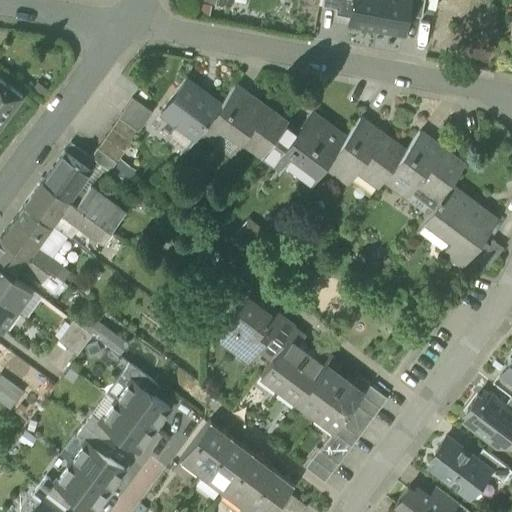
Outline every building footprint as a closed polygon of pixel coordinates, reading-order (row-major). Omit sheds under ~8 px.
[(335,0),(335,7),(334,13),(349,16),(352,0),(335,0)] [(348,23),(375,28),(380,0),(352,0),(349,16),(348,23)] [(380,0),(375,28),(403,33),(407,14),(409,0),(380,0)] [(409,0),(407,14),(420,16),(423,0),(409,0)] [(194,136),(200,128),(219,102),(185,76),(159,110),(194,136)] [(0,122),(21,94),(0,78),(0,122)] [(261,153),(262,152),(285,121),(256,100),(255,101),(243,93),(245,91),(234,83),(219,102),(200,128),(229,149),(239,137),(261,153)] [(131,96),(118,115),(137,129),(151,110),(131,96)] [(316,174),(324,162),(344,135),(309,109),(294,128),(285,121),(262,152),(279,165),(288,153),(316,174)] [(116,160),(137,129),(118,115),(97,146),(116,160)] [(344,135),(352,141),(367,122),(359,115),(344,135)] [(378,184),(383,176),(403,150),(404,149),(380,131),(378,134),(367,126),(369,123),(367,122),(352,141),(344,135),(324,162),(340,174),(349,162),(355,167),(378,184)] [(378,134),(380,131),(369,123),(367,126),(378,134)] [(403,150),(412,156),(426,137),(418,131),(404,149),(403,150)] [(415,181),(437,198),(449,183),(463,164),(439,147),(438,149),(426,141),(428,139),(426,137),(412,156),(403,150),(383,176),(399,188),(408,176),(415,181)] [(438,149),(439,147),(428,139),(426,141),(438,149)] [(64,149),(89,168),(95,160),(88,155),(70,141),(64,149)] [(95,160),(109,170),(116,160),(97,146),(95,145),(88,155),(95,160)] [(64,149),(42,179),(68,198),(77,185),(90,168),(89,168),(64,149)] [(346,178),(355,167),(349,162),(340,174),(346,178)] [(406,193),(415,181),(408,176),(399,188),(406,193)] [(85,228),(94,216),(75,202),(68,198),(42,179),(24,203),(50,223),(60,211),(85,229),(85,228)] [(492,216),(449,183),(437,198),(423,218),(448,237),(446,241),(440,248),(458,262),(460,259),(477,237),(492,216)] [(68,198),(75,202),(84,189),(83,190),(77,185),(68,198)] [(119,205),(93,185),(84,189),(75,202),(94,216),(105,224),(119,205)] [(24,203),(15,216),(41,236),(50,223),(24,203)] [(35,244),(41,236),(15,216),(0,235),(27,255),(35,244)] [(85,228),(105,243),(114,231),(105,224),(94,216),(85,228)] [(419,221),(446,241),(448,237),(423,218),(419,221)] [(0,263),(13,274),(19,265),(27,255),(0,235),(0,263)] [(469,266),(474,259),(486,243),(485,243),(477,237),(460,259),(469,266)] [(489,237),(485,243),(486,243),(474,259),(484,266),(499,245),(489,237)] [(43,250),(35,244),(27,255),(35,261),(43,250)] [(35,261),(47,270),(52,273),(60,263),(55,260),(43,250),(35,261)] [(35,261),(27,255),(19,265),(41,281),(47,270),(35,261)] [(0,264),(0,295),(17,308),(31,288),(13,274),(12,274),(0,264)] [(44,283),(52,273),(47,270),(41,281),(44,283)] [(244,334),(271,354),(293,326),(247,291),(246,293),(240,293),(234,301),(235,306),(216,333),(235,347),(244,334)] [(0,326),(1,328),(17,308),(0,295),(0,326)] [(57,339),(76,354),(91,333),(72,319),(57,339)] [(304,334),(293,326),(271,354),(259,370),(278,385),(306,348),(298,342),(304,334)] [(278,385),(296,398),(330,353),(320,346),(314,354),(306,348),(278,385)] [(511,349),(497,370),(511,381),(511,349)] [(296,398),(315,412),(342,375),(334,369),(340,361),(330,353),(296,398)] [(131,379),(138,368),(129,362),(121,372),(130,378),(131,379)] [(138,368),(131,379),(150,393),(158,383),(138,368)] [(351,381),(342,375),(315,412),(334,426),(338,420),(353,400),(360,391),(367,381),(357,373),(351,381)] [(0,383),(0,398),(9,405),(20,390),(4,378),(0,383)] [(153,428),(169,407),(150,393),(131,379),(130,378),(115,399),(153,428)] [(367,381),(360,391),(379,406),(387,395),(367,381)] [(463,418),(495,442),(509,440),(511,436),(511,426),(511,411),(502,404),(483,390),(479,396),(476,393),(464,409),(467,412),(463,418)] [(360,391),(353,400),(372,415),(379,406),(360,391)] [(511,396),(509,394),(502,404),(511,411),(511,396)] [(153,428),(115,399),(100,419),(99,420),(100,420),(119,435),(138,448),(153,428)] [(353,400),(338,420),(358,434),(372,415),(353,400)] [(83,423),(92,430),(100,420),(99,420),(100,419),(91,413),(83,423)] [(182,453),(203,469),(229,434),(209,418),(205,423),(182,453)] [(119,435),(100,420),(92,430),(112,445),(119,435)] [(334,426),(332,429),(351,443),(358,434),(338,420),(334,426)] [(85,439),(85,440),(92,430),(83,423),(76,433),(85,440),(85,439)] [(332,429),(325,438),(344,452),(351,443),(332,429)] [(112,445),(92,430),(85,440),(104,455),(112,445)] [(203,469),(224,484),(250,449),(229,434),(203,469)] [(428,463),(468,494),(473,487),(472,480),(476,474),(483,474),(488,468),(488,467),(474,457),(445,434),(434,449),(437,451),(428,463)] [(325,438),(319,446),(338,461),(344,452),(325,438)] [(85,440),(69,460),(108,489),(123,469),(104,455),(85,440),(85,439),(85,440)] [(319,446),(312,455),(331,469),(338,461),(319,446)] [(488,468),(503,479),(510,469),(482,447),(474,457),(488,467),(488,468)] [(224,484),(245,500),(271,465),(250,449),(224,484)] [(179,458),(199,474),(203,469),(182,453),(179,458)] [(324,479),(331,469),(312,455),(305,465),(324,479)] [(92,510),(108,489),(69,460),(54,480),(54,481),(74,496),(92,510)] [(293,481),(271,465),(245,500),(261,511),(269,511),(272,509),(279,499),(286,490),(293,481)] [(199,474),(220,489),(224,484),(203,469),(199,474)] [(47,491),(54,481),(54,480),(45,474),(38,484),(47,491)] [(472,480),(473,487),(480,486),(484,480),(483,474),(476,474),(472,480)] [(54,481),(47,491),(66,506),(74,496),(54,481)] [(38,484),(30,494),(40,502),(41,502),(54,511),(61,511),(66,506),(47,491),(38,484)] [(220,489),(241,505),(245,500),(224,484),(220,489)] [(415,484),(412,489),(420,495),(424,490),(415,484)] [(428,494),(450,510),(458,501),(435,484),(428,494)] [(428,494),(424,490),(420,495),(412,489),(407,485),(394,502),(399,506),(406,511),(452,511),(450,510),(428,494)] [(286,490),(279,499),(296,511),(298,511),(304,504),(286,490)] [(296,511),(279,499),(272,509),(276,511),(296,511)] [(241,505),(250,511),(261,511),(245,500),(241,505)] [(40,502),(32,511),(54,511),(41,502),(40,502)]
